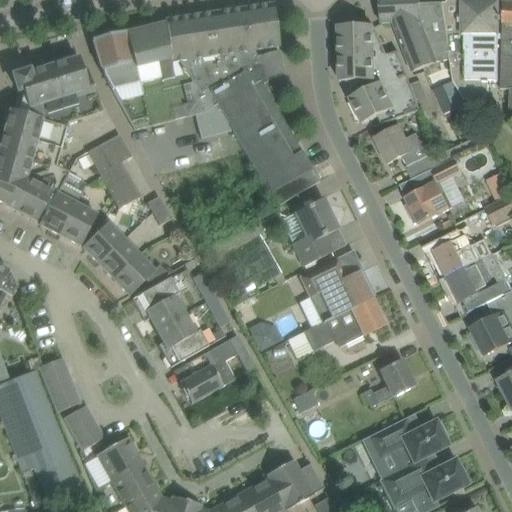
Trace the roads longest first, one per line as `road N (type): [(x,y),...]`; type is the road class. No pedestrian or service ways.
road 1 (residential): [(511,489),(351,167),(323,68),(318,0)]
road 2 (residential): [(54,277),(62,323),(97,412),(108,420),(151,400)]
road 3 (residential): [(151,400),(87,295),(54,277)]
road 4 (secondary): [(0,24),(131,0)]
road 5 (residential): [(252,415),(197,447),(172,434),(151,400)]
